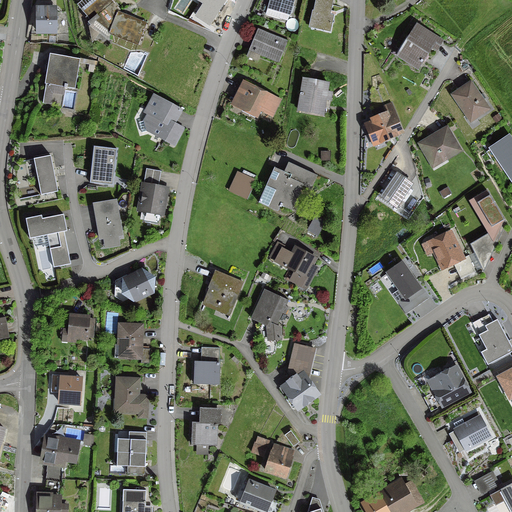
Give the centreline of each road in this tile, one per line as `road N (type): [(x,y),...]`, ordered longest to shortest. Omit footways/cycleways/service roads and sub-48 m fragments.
road 1 (residential): [(170,511),(164,427),(174,248),(203,111),(245,0)]
road 2 (residential): [(352,203),(358,0)]
road 3 (residential): [(352,203),(370,190),(456,51)]
road 4 (residential): [(0,202),(26,297),(28,380)]
road 5 (residential): [(381,355),(468,511)]
road 6 (residential): [(333,373),(352,203)]
road 7 (residential): [(381,355),(471,294),(491,294),(511,311)]
road 8 (residential): [(343,511),(328,450),(333,373)]
road 9 (residential): [(28,380),(22,511)]
